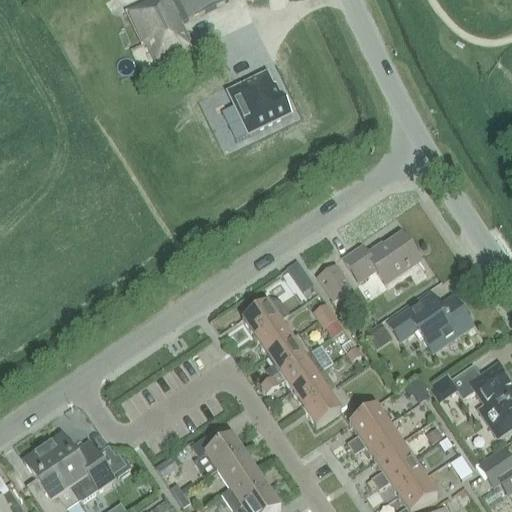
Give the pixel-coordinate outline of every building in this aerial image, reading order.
[(141,48),(145,46),(157,68),(193,50),(181,26),(233,1),(232,0),(162,0),(156,3),(154,0),(124,15),(141,48)] [(266,77),(227,96),(248,139),(291,118),(281,97),(279,98),(275,89),(273,90),(266,77)] [(0,110),(0,136),(12,129),(0,110)] [(10,174),(0,180),(4,187),(14,181),(10,174)] [(34,192),(14,204),(34,235),(53,223),(34,192)] [(14,204),(0,212),(0,221),(16,246),(34,235),(14,204)] [(0,221),(0,256),(16,246),(0,221)] [(386,289),(419,266),(401,239),(368,262),(361,253),(344,265),(358,287),(376,275),(386,289)] [(298,267),(288,274),(296,287),(306,280),(298,267)] [(351,294),(336,270),(317,283),(333,306),(351,294)] [(461,308),(456,307),(452,302),(440,311),(432,300),(389,330),(400,346),(417,334),(433,357),(472,330),(468,324),(469,318),(461,308)] [(254,342),(279,325),(289,319),(279,305),(272,303),(242,323),(254,342)] [(318,326),(331,317),(326,310),(313,318),(318,326)] [(328,332),(337,326),(331,317),(318,326),(323,334),(325,333),(327,331),(328,332)] [(267,360),(291,343),(279,325),(254,342),(267,360)] [(327,331),(325,333),(332,343),(343,335),(337,326),(328,332),(327,331)] [(304,362),(311,357),(298,339),(291,344),(291,343),(267,360),(279,378),(303,361),(304,362)] [(347,358),(352,367),(361,360),(356,352),(347,358)] [(291,396),(323,375),(311,357),(304,362),(303,361),(279,378),(261,390),(266,397),(278,390),(277,388),(283,384),(291,396)] [(447,381),(428,394),(438,409),(457,395),(463,404),(474,396),(492,423),(485,427),(497,445),(511,434),(511,388),(499,369),(481,381),(473,369),(450,385),(447,381)] [(327,397),(333,393),(334,392),(323,375),(291,396),(303,414),(328,397),(327,397)] [(416,382),(407,388),(413,396),(421,391),(416,382)] [(340,415),(345,411),(333,393),(327,397),(328,397),(303,414),(316,432),(340,416),(340,415)] [(349,453),(387,427),(375,409),(348,427),(357,441),(346,448),(349,453)] [(400,446),(391,433),(387,427),(349,453),(353,460),(364,452),(373,464),(400,446)] [(473,427),(463,438),(474,448),(484,438),(473,427)] [(442,441),(437,433),(427,440),(432,448),(442,441)] [(231,440),(220,447),(213,437),(190,451),(199,464),(206,459),(217,476),(244,458),(231,440)] [(60,441),(43,453),(78,507),(80,508),(112,487),(95,460),(80,470),(60,441)] [(374,490),(412,464),(400,446),(373,464),(381,477),(370,484),(374,490)] [(69,511),(78,507),(43,453),(24,466),(42,494),(33,500),(40,511),(69,511)] [(511,465),(504,454),(480,469),(489,484),(496,480),(508,497),(511,494),(511,465)] [(229,494),(256,476),(244,458),(217,476),(229,494)] [(163,481),(178,471),(172,462),(156,472),(163,481)] [(397,501),(424,482),(412,464),(374,490),(378,495),(388,488),(397,501)] [(256,476),(229,494),(220,499),(228,511),(240,511),(241,511),(268,494),(256,476)] [(419,511),(437,500),(424,482),(397,501),(404,511),(419,511)] [(177,503),(184,498),(177,489),(171,493),(177,503)] [(462,508),(471,502),(464,491),(455,497),(462,508)] [(240,511),(279,511),(268,494),(241,511),(240,511)] [(18,511),(7,496),(0,500),(0,511),(18,511)] [(177,503),(182,511),(185,511),(190,508),(184,498),(177,503)]
